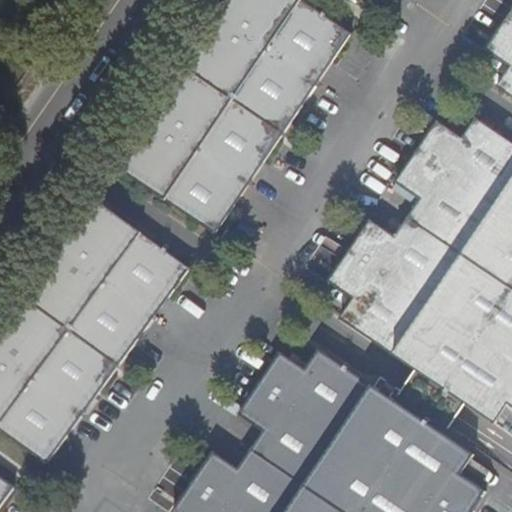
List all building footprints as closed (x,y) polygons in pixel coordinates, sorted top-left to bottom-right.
[(291,0),(225,0),(219,9),(224,12),(210,33),(205,30),(151,108),(156,112),(141,133),(136,130),(109,169),(210,238),(349,39),(291,0)] [(224,12),(219,9),(205,30),(210,33),(224,12)] [(511,14),(489,49),(511,65),(511,70),(500,87),(511,95),(511,142),(480,120),(466,140),(439,122),(397,184),(423,202),(397,240),(372,222),(329,285),(354,303),(341,322),(416,374),(465,409),(495,429),(509,408),(511,409),(511,14)] [(151,108),(136,130),(141,133),(156,112),(151,108)] [(59,239),(45,260),(0,322),(0,431),(50,466),(189,269),(87,199),(59,239)] [(476,511),(487,497),(461,478),(474,459),(320,354),(306,373),(281,356),(239,418),(264,435),(240,470),(215,453),(174,511),(476,511)] [(465,409),(416,374),(400,398),(450,432),(465,409)] [(0,511),(7,511),(19,496),(0,482),(0,511)]
